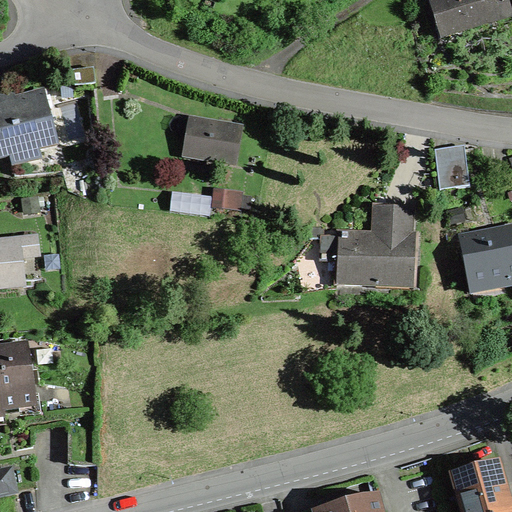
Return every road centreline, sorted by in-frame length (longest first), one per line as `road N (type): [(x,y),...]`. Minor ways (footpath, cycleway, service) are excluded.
road 1 (residential): [(73,11),(141,45),(249,81),(511,129)]
road 2 (tertiary): [(511,403),(142,511)]
